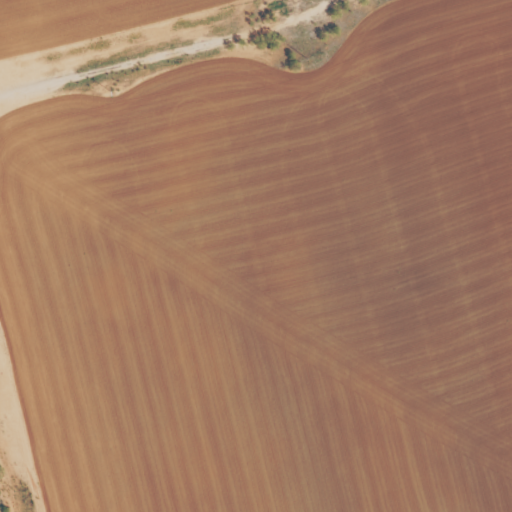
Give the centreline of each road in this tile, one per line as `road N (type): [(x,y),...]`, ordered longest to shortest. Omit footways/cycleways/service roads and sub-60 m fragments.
road 1 (residential): [(451,511),(332,34),(341,0)]
road 2 (residential): [(0,99),(335,0)]
